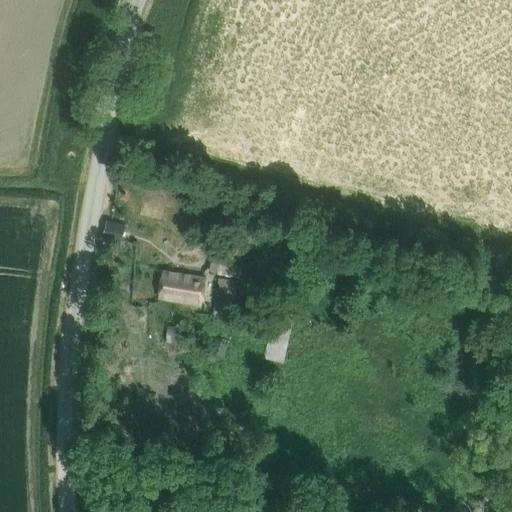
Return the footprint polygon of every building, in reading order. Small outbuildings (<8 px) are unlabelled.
[(263,246),(272,223),(264,220),(261,229),(254,226),(252,231),(244,228),(240,237),(263,246)] [(239,251),(227,248),(224,258),(215,256),(212,269),(242,275),(245,263),(237,261),(239,251)] [(161,302),(199,309),(204,282),(165,275),(161,302)] [(234,317),(241,277),(225,275),(219,314),(234,317)] [(297,312),(278,308),(267,356),(296,362),(300,344),(290,342),(297,312)] [(167,326),(166,342),(178,342),(179,327),(167,326)] [(232,338),(219,333),(213,348),(226,354),(232,338)]
